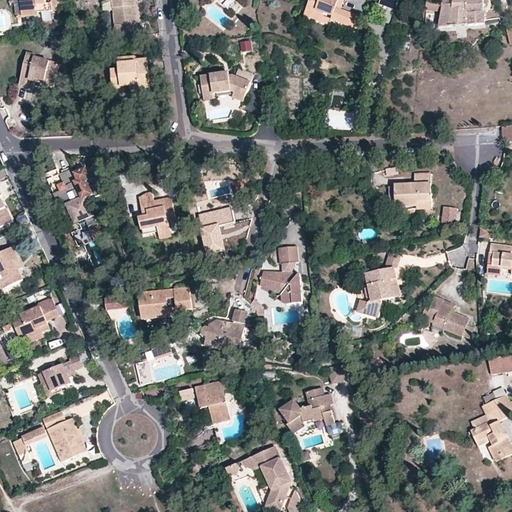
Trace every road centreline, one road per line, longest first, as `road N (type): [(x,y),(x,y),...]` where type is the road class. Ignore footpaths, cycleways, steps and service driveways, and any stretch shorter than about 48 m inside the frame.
road 1 (residential): [(184,138),(274,148),(452,139),(477,148)]
road 2 (residential): [(126,407),(10,146)]
road 3 (residential): [(126,407),(108,421),(104,439),(115,459),(137,466),(157,455),(164,433),(154,413),(132,406)]
road 4 (residential): [(10,146),(184,138)]
road 5 (residential): [(166,0),(184,138)]
road 6 (track): [(377,143),(385,45),(376,26)]
